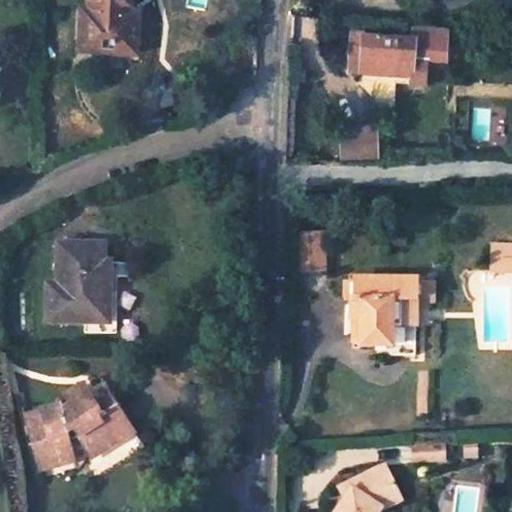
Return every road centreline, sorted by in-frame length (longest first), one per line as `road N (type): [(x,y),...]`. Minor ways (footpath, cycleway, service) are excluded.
road 1 (residential): [(272,124),(270,511)]
road 2 (residential): [(0,215),(38,182),(272,124)]
road 3 (residential): [(286,0),(272,124)]
